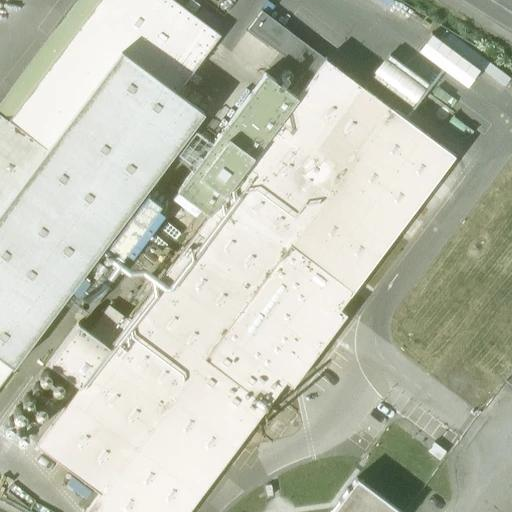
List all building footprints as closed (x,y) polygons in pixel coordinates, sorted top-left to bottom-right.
[(73,0),(0,98),(0,113),(8,120),(98,0),(73,0)] [(98,0),(8,120),(46,147),(120,49),(176,91),(220,33),(174,0),(98,0)] [(325,59),(262,11),(248,29),(311,77),(325,59)] [(430,34),(419,52),(470,84),(482,65),(430,34)] [(176,91),(120,49),(46,147),(0,210),(0,355),(13,365),(66,296),(67,295),(152,182),(204,113),(177,92),(176,91)] [(428,84),(389,56),(373,77),(412,106),(428,84)] [(455,156),(325,59),(209,213),(109,346),(79,386),(36,442),(99,490),(85,508),(90,511),(185,511),(267,404),(204,356),(289,243),(352,291),(455,156)] [(265,72),(177,189),(209,213),(297,96),(265,72)] [(454,113),(427,93),(418,105),(445,126),(454,113)] [(0,210),(46,147),(8,120),(0,113),(0,210)] [(152,182),(67,295),(88,311),(174,198),(152,182)] [(289,243),(204,356),(267,404),(285,379),(292,385),(346,313),(339,308),(352,291),(289,243)] [(78,322),(48,362),(79,386),(109,346),(78,322)] [(0,383),(13,365),(0,355),(0,383)] [(69,385),(43,365),(16,400),(43,420),(69,385)] [(287,426),(278,419),(271,428),(279,435),(287,426)] [(402,511),(356,478),(330,511),(402,511)]
